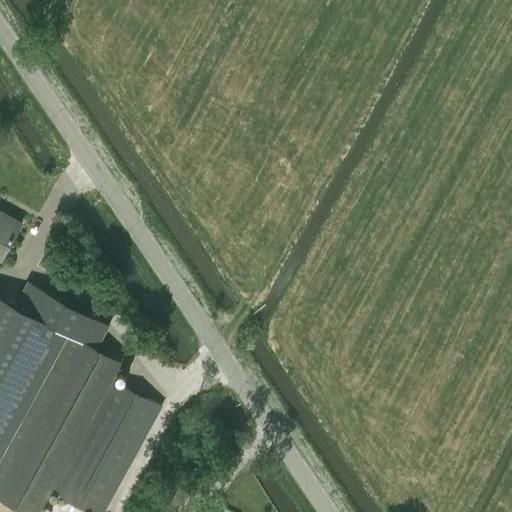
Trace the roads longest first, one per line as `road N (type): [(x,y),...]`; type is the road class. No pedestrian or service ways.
road 1 (unclassified): [(326,511),(0,35)]
road 2 (track): [(109,511),(194,376),(217,357)]
